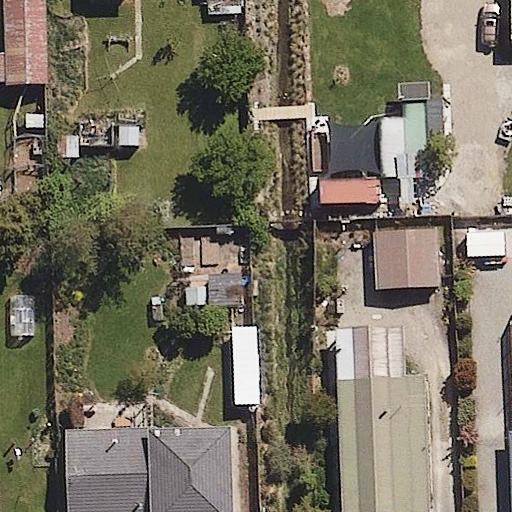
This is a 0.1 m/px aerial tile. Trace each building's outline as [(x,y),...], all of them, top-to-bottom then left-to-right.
[(0,88),(52,89),(52,0),(8,0),(9,50),(0,50),(0,88)] [(143,113),(67,116),(69,155),(145,152),(143,113)] [(442,230),(378,232),(380,292),(444,289),(442,230)] [(511,260),(511,232),(465,232),(466,262),(511,261),(511,260)] [(430,511),(427,327),(341,328),(344,511),(430,511)] [(241,511),(239,432),(72,437),(74,511),(241,511)]
